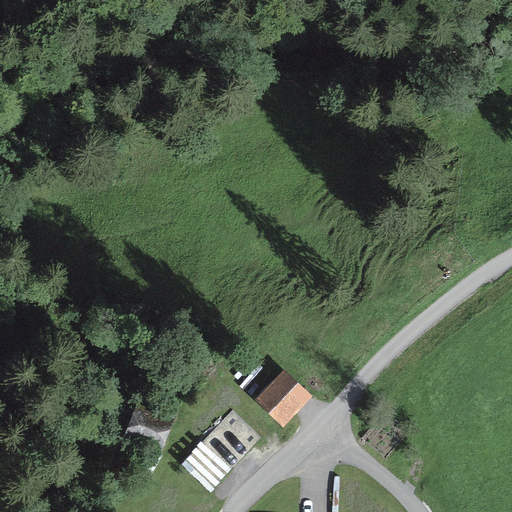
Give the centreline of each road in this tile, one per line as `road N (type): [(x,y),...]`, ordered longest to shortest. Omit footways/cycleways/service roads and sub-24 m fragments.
road 1 (track): [(231,511),(397,344),(470,283),(511,260)]
road 2 (track): [(320,428),(418,511)]
